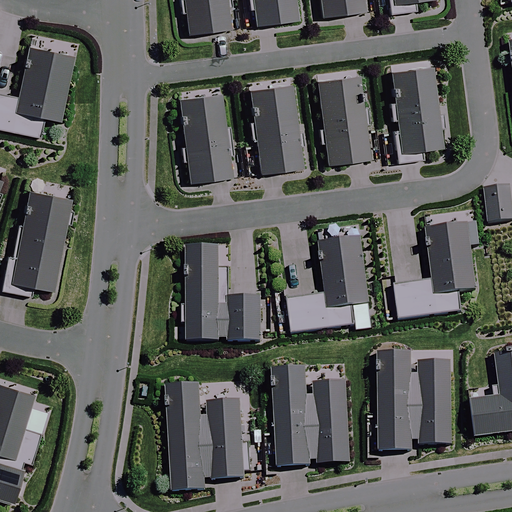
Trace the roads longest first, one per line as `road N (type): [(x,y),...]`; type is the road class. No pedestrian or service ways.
road 1 (residential): [(134,229),(442,190),(477,172),(485,144),(472,32)]
road 2 (residential): [(135,77),(472,32)]
road 3 (residential): [(62,511),(92,351)]
road 4 (residential): [(117,353),(88,511)]
road 5 (residential): [(267,511),(421,482)]
road 6 (residential): [(135,77),(134,229)]
road 7 (residential): [(106,230),(111,80)]
road 8 (residential): [(134,229),(117,353)]
road 9 (residential): [(92,351),(106,230)]
